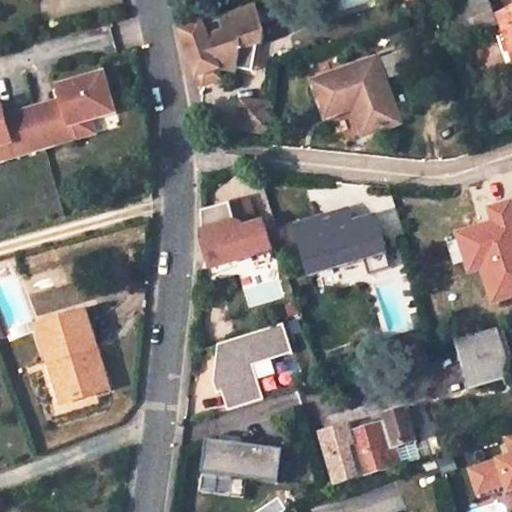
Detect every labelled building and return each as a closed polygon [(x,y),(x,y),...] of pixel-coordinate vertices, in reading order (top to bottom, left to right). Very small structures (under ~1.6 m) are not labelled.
[(489,0),(473,0),(469,1),(453,7),(461,29),(479,24),(481,31),(498,25),(489,0)] [(183,32),(195,71),(197,78),(200,77),(217,72),(240,69),(240,65),(242,52),(243,48),(251,49),(259,46),(264,44),(266,33),(257,6),(183,32)] [(511,13),(501,17),(511,49),(511,13)] [(242,52),(240,65),(255,67),(259,46),(251,49),(243,48),(242,52)] [(316,81),(328,116),(355,107),(364,134),(399,123),(385,79),(417,69),(410,48),(316,81)] [(217,72),(200,77),(203,87),(220,81),(217,72)] [(73,138),(70,125),(89,119),(114,112),(103,74),(63,85),(66,98),(61,100),(31,109),(42,147),(73,138)] [(66,98),(63,85),(57,87),(61,100),(66,98)] [(243,101),(242,108),(252,109),(253,102),(243,101)] [(275,104),(253,102),(252,109),(242,108),(240,131),(272,134),(275,104)] [(42,147),(31,109),(3,116),(0,117),(0,144),(10,142),(14,154),(42,147)] [(70,125),(73,138),(92,132),(89,119),(70,125)] [(0,144),(0,158),(14,154),(10,142),(0,144)] [(272,249),(261,208),(246,213),(240,197),(204,209),(205,238),(213,267),(272,249)] [(298,227),(313,274),(387,251),(376,220),(355,226),(350,211),(298,227)] [(510,293),(511,299),(511,251),(482,261),(494,297),(510,293)] [(55,352),(68,394),(105,381),(81,305),(37,318),(47,354),(55,352)] [(283,322),(208,344),(227,409),(263,399),(257,377),(275,372),(270,357),(292,351),(283,322)] [(463,339),(476,382),(510,372),(496,328),(463,339)] [(47,354),(60,397),(68,394),(55,352),(47,354)] [(352,425),(325,432),(338,480),(423,458),(417,439),(419,439),(411,412),(353,427),(352,425)] [(511,435),(509,437),(511,446),(511,456),(474,470),(482,492),(510,483),(511,488),(511,435)] [(207,438),(203,473),(282,483),(286,449),(207,438)]
